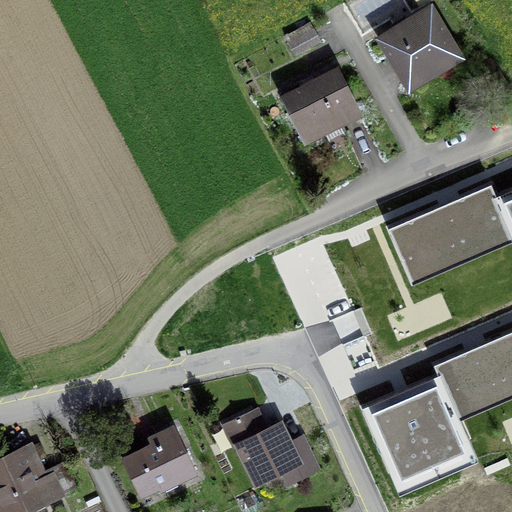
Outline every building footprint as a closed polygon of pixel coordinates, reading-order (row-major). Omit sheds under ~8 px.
[(459,61),(432,11),(381,39),(408,88),(459,61)] [(358,118),(337,74),(284,99),(305,143),(358,118)] [(511,191),(497,198),(491,185),(389,229),(414,285),(511,241),(511,191)] [(441,379),(365,413),(402,498),(481,464),(462,420),(511,398),(511,332),(435,366),(441,379)] [(230,436),(249,473),(274,463),(280,475),(313,460),(294,426),(285,430),(274,410),(258,417),(249,397),(213,413),(225,438),(230,436)] [(194,467),(181,439),(129,463),(142,491),(194,467)] [(41,511),(58,505),(33,449),(0,463),(0,511),(41,511)]
